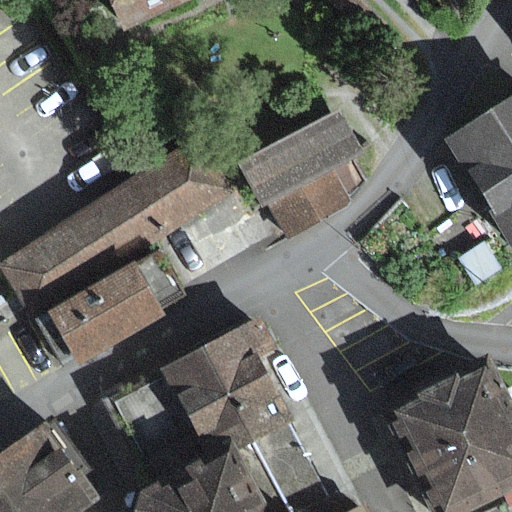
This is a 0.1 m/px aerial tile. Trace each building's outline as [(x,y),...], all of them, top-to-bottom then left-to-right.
[(109,0),(121,24),(172,0),(109,0)] [(321,98),(234,145),(289,239),(371,186),(321,98)] [(511,106),(451,144),(511,245),(511,106)] [(197,143),(3,269),(32,313),(226,188),(197,143)] [(65,364),(179,297),(152,251),(38,319),(65,364)] [(279,423),(282,420),(253,364),(274,353),(260,325),(191,361),(109,403),(152,487),(279,423)] [(511,427),(480,364),(384,414),(431,511),(455,511),(511,484),(511,427)] [(47,418),(0,451),(0,511),(60,511),(96,486),(47,418)] [(152,487),(141,495),(138,511),(301,511),(320,502),(279,423),(152,487)] [(372,511),(367,502),(349,511),(372,511)]
